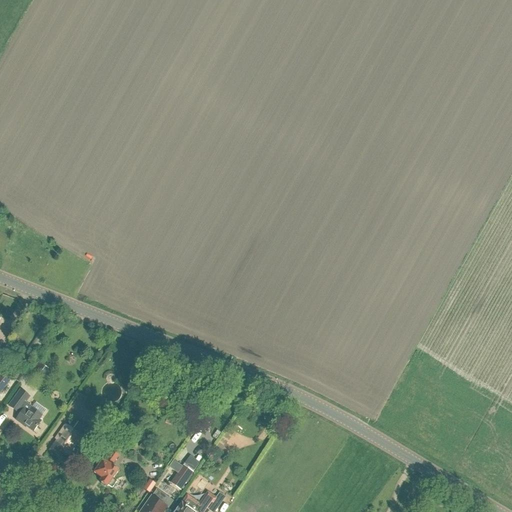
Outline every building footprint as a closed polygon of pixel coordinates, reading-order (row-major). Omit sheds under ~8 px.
[(18,231),(15,236),(23,242),(26,237),(18,231)] [(18,353),(9,347),(7,346),(0,358),(0,369),(1,370),(7,360),(8,361),(10,357),(14,360),(14,359),(16,359),(19,354),(17,353),(18,353)] [(37,379),(45,367),(39,362),(30,374),(37,379)] [(21,368),(13,380),(19,384),(27,372),(21,368)] [(0,393),(11,380),(2,373),(0,376),(0,393)] [(242,401),(247,393),(240,389),(235,396),(238,398),(237,398),(242,401)] [(12,408),(18,413),(19,412),(21,414),(16,421),(23,426),(23,425),(34,432),(41,422),(40,421),(43,416),(32,409),(33,408),(26,403),(28,400),(30,398),(20,391),(9,406),(12,408)] [(96,416),(85,431),(95,439),(106,423),(96,416)] [(82,437),(79,435),(85,427),(74,419),(68,427),(66,425),(59,435),(61,436),(57,441),(54,445),(50,451),(58,457),(62,450),(69,455),(82,437)] [(146,453),(152,446),(144,441),(139,448),(146,453)] [(108,487),(108,486),(112,488),(116,483),(113,480),(119,472),(111,466),(119,456),(113,451),(105,462),(103,461),(94,474),(103,480),(101,482),(101,485),(105,487),(107,487),(108,487)] [(183,466),(172,481),(183,488),(193,473),(183,466)] [(150,480),(143,489),(150,494),(156,485),(150,480)] [(131,481),(126,490),(132,494),(138,484),(131,481)] [(165,511),(168,508),(171,504),(172,502),(173,502),(157,490),(155,493),(152,497),(141,511),(165,511)] [(220,494),(217,498),(208,492),(207,493),(199,504),(187,496),(176,511),(207,511),(209,510),(212,511),(214,511),(225,497),(220,494)]
